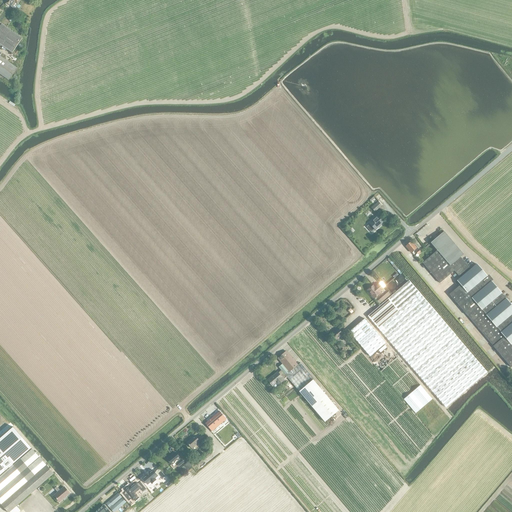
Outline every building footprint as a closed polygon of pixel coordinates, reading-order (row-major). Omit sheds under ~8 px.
[(17,4),(17,3),(19,0),(5,0),(5,2),(14,8),(15,8),(17,5),(17,4)] [(0,26),(0,44),(12,53),(22,38),(2,24),(0,26)] [(0,73),(9,80),(17,68),(0,56),(0,73)] [(378,202),(372,208),(373,210),(375,208),(377,210),(382,205),(378,202)] [(370,224),(366,227),(372,232),(375,229),(375,230),(384,222),(377,215),(369,223),(370,224)] [(444,231),(431,243),(437,250),(446,260),(447,262),(454,270),(460,278),(457,280),(457,281),(455,283),(458,287),(461,285),(468,294),(478,306),(467,315),(493,346),(505,336),(511,345),(511,306),(477,264),(470,269),(460,257),(464,254),(444,231)] [(406,246),(411,252),(414,250),(418,254),(421,252),(415,245),(414,246),(411,242),(409,244),(408,243),(407,244),(407,246),(406,246)] [(437,250),(423,263),(432,274),(447,262),(446,260),(437,250)] [(447,262),(432,274),(440,283),(454,270),(447,262)] [(405,278),(405,277),(404,276),(403,275),(402,275),(401,274),(400,274),(399,275),(398,275),(397,276),(396,277),(396,278),(396,279),(396,280),(396,281),(397,282),(397,283),(398,284),(399,284),(400,284),(401,284),(402,284),(403,284),(404,283),(404,282),(405,281),(405,280),(405,279),(405,278)] [(409,281),(368,316),(446,407),(487,372),(409,281)] [(397,285),(396,285),(396,284),(395,283),(394,282),(393,282),(392,282),(391,282),(390,282),(389,283),(388,284),(388,285),(387,285),(387,287),(387,288),(388,288),(388,289),(389,290),(390,291),(391,291),(392,291),(393,291),(394,291),(395,290),(396,289),(396,288),(397,287),(397,286),(397,285)] [(373,285),(367,290),(374,299),(380,294),(379,292),(384,289),(379,283),(375,287),(373,285)] [(458,287),(449,294),(457,303),(468,294),(461,285),(458,287)] [(389,290),(378,300),(380,303),(391,293),(389,290)] [(468,294),(457,303),(467,315),(478,306),(468,294)] [(364,319),(349,332),(370,356),(386,343),(364,319)] [(330,335),(336,341),(343,335),(337,329),(330,335)] [(493,346),(501,355),(511,345),(505,336),(493,346)] [(511,345),(501,355),(511,367),(511,366),(511,345)] [(279,367),(312,407),(325,422),(339,411),(326,395),(313,380),(314,379),(301,363),(298,365),(286,351),(278,358),(282,364),(279,367)] [(399,380),(409,371),(398,358),(393,362),(395,365),(397,363),(401,368),(400,369),(403,371),(396,377),(399,380)] [(273,376),(267,381),(272,386),(275,390),(278,387),(278,386),(284,380),(278,372),(272,376),(273,376)] [(227,419),(220,411),(205,423),(212,431),(213,431),(212,429),(224,419),(225,420),(227,419)] [(13,427),(0,438),(0,475),(31,448),(13,427)] [(195,436),(187,442),(192,448),(200,442),(200,443),(205,439),(201,435),(197,438),(195,436)] [(0,502),(7,511),(19,511),(20,511),(16,506),(17,505),(37,488),(54,473),(32,449),(0,476),(0,502)] [(177,464),(179,467),(184,462),(180,458),(180,457),(175,452),(167,459),(172,464),(176,461),(177,463),(177,464)] [(159,468),(156,471),(159,475),(163,479),(166,477),(159,468)] [(145,476),(143,478),(148,484),(151,482),(152,483),(156,480),(155,480),(156,480),(155,478),(159,475),(156,471),(155,472),(153,470),(150,472),(149,471),(148,472),(146,474),(145,475),(145,476)] [(136,482),(131,486),(130,487),(129,486),(124,490),(126,491),(123,493),(129,500),(131,498),(133,500),(137,496),(134,493),(140,488),(143,491),(146,489),(140,482),(138,484),(136,482)] [(54,495),(60,502),(70,494),(64,487),(60,490),(57,487),(55,488),(58,492),(54,495)] [(106,503),(113,511),(114,511),(126,502),(122,498),(118,493),(106,503)]
